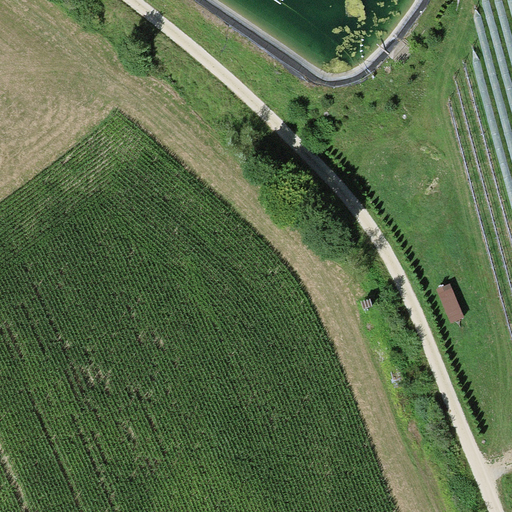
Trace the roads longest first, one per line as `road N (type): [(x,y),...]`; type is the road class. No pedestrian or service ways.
road 1 (track): [(495,511),(404,282),(359,211),(227,75),(134,0)]
road 2 (track): [(440,511),(400,397),(296,235)]
